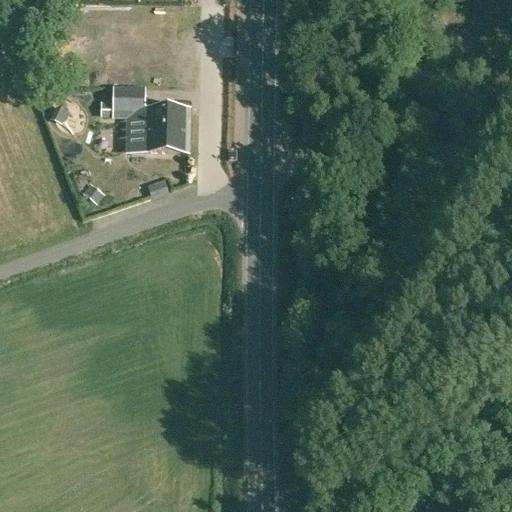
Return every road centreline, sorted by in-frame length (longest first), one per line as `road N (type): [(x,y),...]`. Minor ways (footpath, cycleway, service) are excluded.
road 1 (secondary): [(264,511),(260,202)]
road 2 (unclassified): [(260,202),(213,203),(0,274)]
road 3 (secondary): [(260,202),(263,0)]
